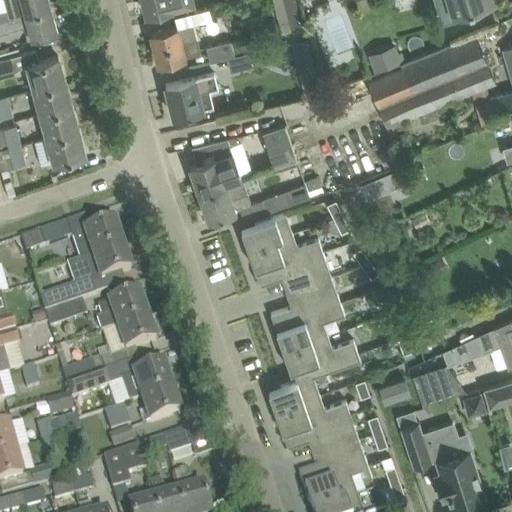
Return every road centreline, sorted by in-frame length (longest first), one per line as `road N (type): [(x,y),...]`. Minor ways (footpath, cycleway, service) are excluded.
road 1 (residential): [(271,511),(151,162)]
road 2 (residential): [(151,162),(107,0)]
road 3 (residential): [(0,216),(151,162)]
